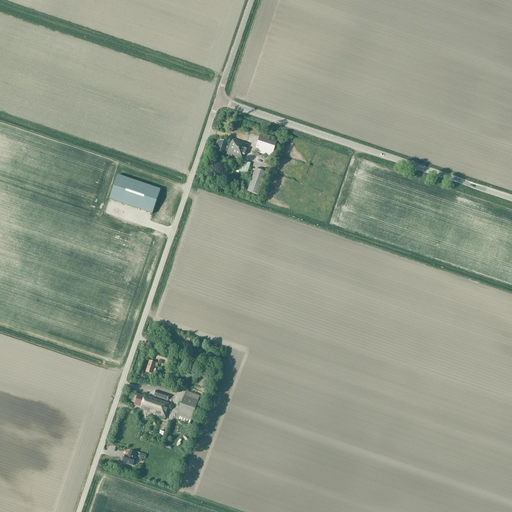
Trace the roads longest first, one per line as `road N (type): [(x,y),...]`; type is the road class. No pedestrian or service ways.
road 1 (tertiary): [(79,511),(218,99)]
road 2 (unclassified): [(511,198),(218,99)]
road 3 (track): [(0,124),(188,188)]
